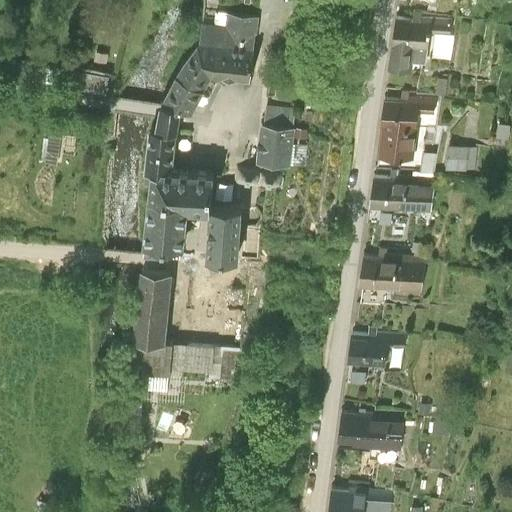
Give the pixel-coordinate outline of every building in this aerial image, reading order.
[(413,49),(427,51),(431,22),(451,24),(453,11),(422,7),(422,9),(398,6),(391,57),(412,60),(413,49)] [(201,47),(219,49),(216,80),(251,84),(259,16),(232,13),(232,15),(230,28),(216,26),(203,25),(201,47)] [(217,13),(216,26),(230,28),(232,15),(217,13)] [(196,47),(184,68),(210,84),(212,80),(216,80),(219,49),(201,47),(196,47)] [(184,68),(177,79),(206,95),(210,84),(184,68)] [(206,95),(177,79),(165,101),(184,111),(194,116),(206,95)] [(383,114),(386,114),(418,119),(420,103),(435,105),(437,92),(410,88),(410,90),(387,86),(383,114)] [(269,98),(267,126),(288,128),(291,100),(269,98)] [(165,101),(162,107),(183,113),(184,111),(165,101)] [(183,113),(162,107),(161,112),(158,126),(181,129),(182,117),(183,113)] [(429,121),(418,119),(386,114),(381,145),(424,152),(429,121)] [(267,126),(262,125),(258,164),(284,167),(288,128),(267,126)] [(181,129),(158,126),(157,134),(179,138),(181,129)] [(174,171),(179,138),(157,134),(151,133),(146,175),(154,176),(169,177),(169,171),(174,171)] [(481,136),(452,133),(449,157),(479,162),(481,136)] [(400,169),(375,166),(372,195),(432,203),(436,171),(400,166),(400,169)] [(154,176),(150,209),(190,213),(210,215),(210,209),(214,175),(174,171),(169,171),(169,177),(154,176)] [(281,177),(238,173),(236,189),(279,193),(281,177)] [(148,232),(188,236),(190,213),(150,209),(148,232)] [(239,266),(243,211),(210,209),(210,215),(207,264),(239,266)] [(186,256),(188,236),(148,232),(145,258),(168,260),(169,254),(186,256)] [(423,283),(428,245),(417,243),(416,249),(388,246),(388,248),(365,245),(361,275),(423,283)] [(167,342),(173,273),(143,271),(137,339),(167,342)] [(376,328),(354,324),(350,354),(385,358),(388,338),(404,340),(406,328),(376,324),(376,328)] [(167,342),(137,339),(134,363),(141,364),(141,372),(169,375),(169,371),(214,376),(213,383),(242,386),(246,350),(167,342)] [(402,439),(407,403),(388,400),(387,405),(366,402),(366,406),(343,402),(339,432),(380,438),(380,436),(402,439)] [(364,511),(365,508),(368,482),(355,480),(355,483),(332,481),(329,510),(330,510),(329,511),(364,511)] [(386,484),(368,482),(365,508),(386,511),(393,502),(394,490),(386,484)]
